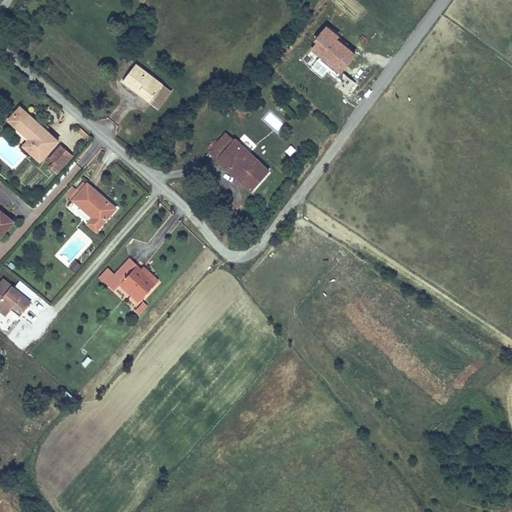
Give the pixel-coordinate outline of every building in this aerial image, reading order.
[(314,42),(316,45),(311,51),(341,76),(357,56),(338,40),(340,38),(327,26),(314,42)] [(136,63),(122,81),(151,103),(165,85),(136,63)] [(165,85),(151,103),(159,110),(173,91),(165,85)] [(255,93),(237,112),(243,116),(255,104),(253,102),(258,96),(255,93)] [(42,126),(20,107),(6,122),(15,130),(17,128),(30,139),(28,141),(21,148),(40,165),(60,143),(49,132),(51,130),(44,124),(42,126)] [(30,139),(17,128),(15,130),(28,141),(30,139)] [(269,172),(226,133),(208,151),(251,191),(269,172)] [(44,164),(57,176),(73,157),(60,146),(44,164)] [(86,184),(83,181),(68,198),(71,201),(86,184)] [(118,210),(87,183),(86,184),(71,201),(91,218),(86,225),(97,235),(118,210)] [(0,239),(14,221),(0,209),(0,239)] [(142,270),(129,258),(115,274),(108,268),(98,278),(113,292),(120,285),(139,303),(159,281),(145,267),(142,270)] [(12,308),(21,315),(31,302),(3,278),(0,281),(0,309),(7,314),(12,308)] [(12,308),(7,314),(15,321),(21,315),(12,308)]
